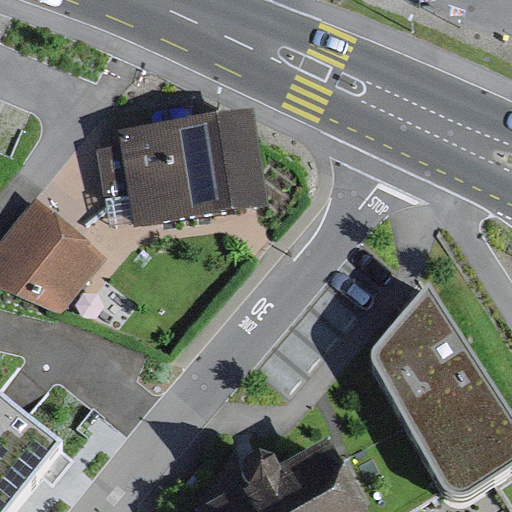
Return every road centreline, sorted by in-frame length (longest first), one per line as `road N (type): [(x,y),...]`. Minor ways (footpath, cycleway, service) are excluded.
road 1 (residential): [(422,123),(381,183),(99,511)]
road 2 (secondary): [(422,123),(223,32)]
